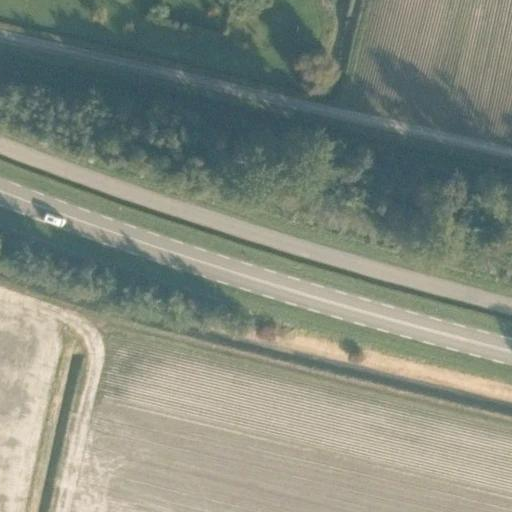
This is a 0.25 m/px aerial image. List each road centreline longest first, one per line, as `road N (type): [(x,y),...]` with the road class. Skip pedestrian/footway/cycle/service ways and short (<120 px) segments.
road 1 (unclassified): [(511,305),(204,215),(0,141)]
road 2 (primary): [(511,346),(251,278),(0,185)]
road 3 (unclassified): [(511,152),(0,32)]
